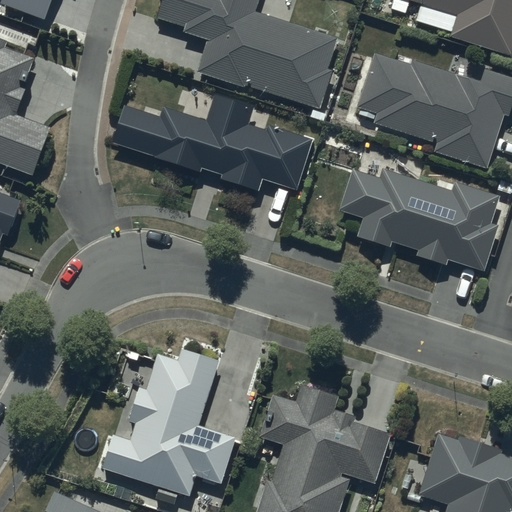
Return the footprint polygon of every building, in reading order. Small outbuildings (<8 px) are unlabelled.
[(4,0),(1,11),(46,27),(55,0),(4,0)] [(207,46),(197,78),(321,116),(333,76),(328,75),(338,44),(255,18),(260,0),(165,0),(158,26),(186,34),(184,39),(207,46)] [(511,0),(392,0),(392,1),(395,2),(391,14),(406,18),(410,7),(421,10),(416,28),(453,39),(451,45),(511,63),(511,59),(511,0)] [(0,169),(33,182),(51,135),(17,122),(32,82),(29,80),(35,65),(6,55),(9,49),(0,45),(0,169)] [(409,68),(376,58),(358,113),(361,114),(359,120),(376,125),(374,129),(437,150),(435,159),(488,177),(506,122),(511,123),(511,118),(511,82),(487,74),(482,89),(410,65),(409,68)] [(125,111),(113,150),(157,164),(156,167),(201,181),(203,176),(221,182),(220,187),(260,199),(264,187),(297,197),(313,146),(268,132),(267,137),(249,131),(255,113),(216,101),(208,126),(165,112),(162,122),(125,111)] [(452,196),(384,175),(381,184),(352,175),(339,217),(364,225),(358,244),(391,254),(392,249),(419,257),(417,262),(448,272),(449,267),(486,278),(509,203),(455,187),(452,196)] [(0,252),(0,251),(0,244),(7,226),(16,229),(23,208),(0,200),(0,252)] [(130,433),(113,428),(102,464),(190,489),(195,471),(222,479),(236,431),(199,421),(218,354),(182,343),(179,355),(157,349),(147,385),(139,383),(131,414),(135,415),(130,433)] [(296,396),(272,389),(260,430),(284,437),(272,476),(266,475),(254,511),(337,511),(348,475),(342,473),(343,468),(375,478),(390,427),(354,416),(355,410),(335,404),(340,390),(301,378),(296,396)] [(463,436),(438,429),(420,490),(449,499),(444,511),(509,511),(511,508),(511,451),(500,448),(501,444),(464,432),(463,436)] [(113,511),(55,484),(42,511),(113,511)]
